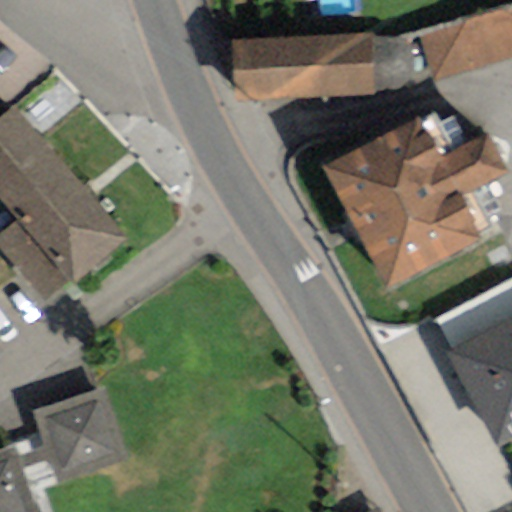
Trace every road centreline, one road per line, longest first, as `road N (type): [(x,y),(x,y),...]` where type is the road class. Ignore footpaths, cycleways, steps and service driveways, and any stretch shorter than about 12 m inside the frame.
road 1 (secondary): [(428,511),(338,345),(217,156),(165,35)]
road 2 (residential): [(16,0),(70,31),(165,35)]
